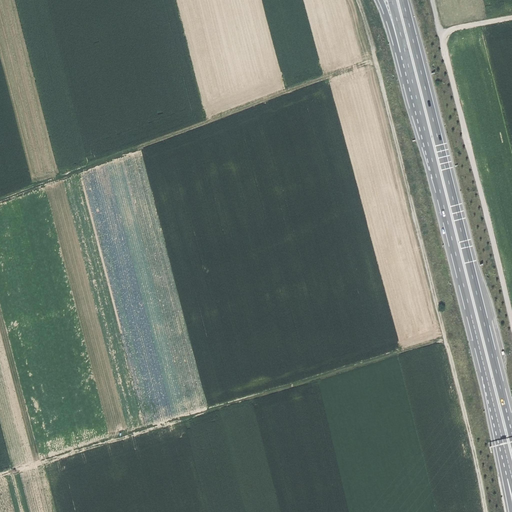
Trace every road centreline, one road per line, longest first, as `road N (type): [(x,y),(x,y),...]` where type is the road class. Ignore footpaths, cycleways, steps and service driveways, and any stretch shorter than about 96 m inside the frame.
road 1 (track): [(486,511),(374,58)]
road 2 (track): [(445,337),(0,475)]
road 3 (trunk): [(503,400),(403,0)]
road 4 (track): [(0,200),(374,58)]
road 5 (track): [(511,314),(443,39),(454,28),(511,16)]
road 6 (trunk): [(424,129),(493,403)]
road 7 (trunk): [(381,0),(424,129)]
road 8 (trunk): [(392,0),(424,129)]
